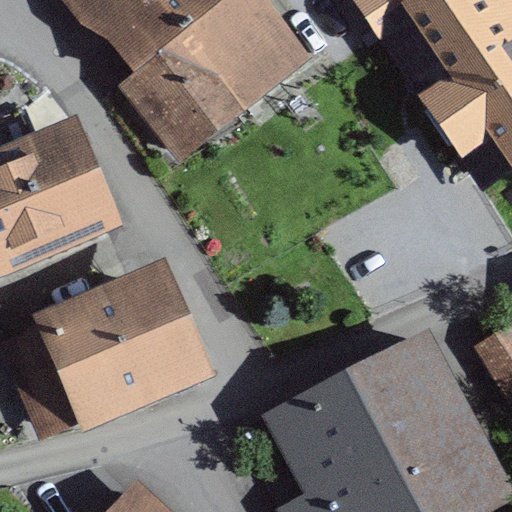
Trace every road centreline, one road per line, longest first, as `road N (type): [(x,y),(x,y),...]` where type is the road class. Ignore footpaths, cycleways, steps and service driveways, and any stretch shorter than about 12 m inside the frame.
road 1 (residential): [(6,0),(58,53),(269,387)]
road 2 (residential): [(511,266),(269,387)]
road 3 (residential): [(180,427),(0,469)]
